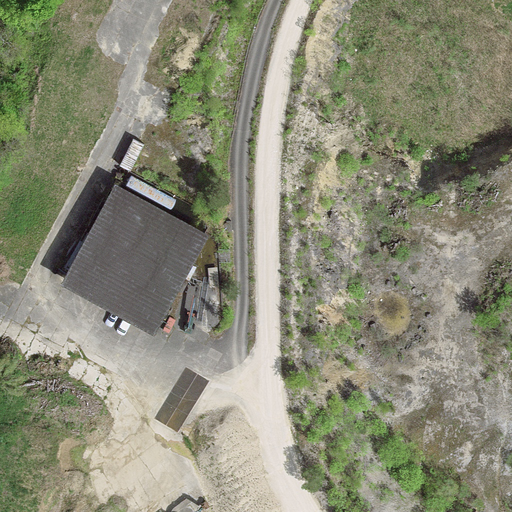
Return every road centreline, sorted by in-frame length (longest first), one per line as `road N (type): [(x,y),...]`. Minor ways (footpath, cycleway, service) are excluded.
road 1 (track): [(304,0),(274,120),(266,211),(266,375),(276,464),(295,511)]
road 2 (track): [(221,403),(241,302),(245,126),(273,0)]
